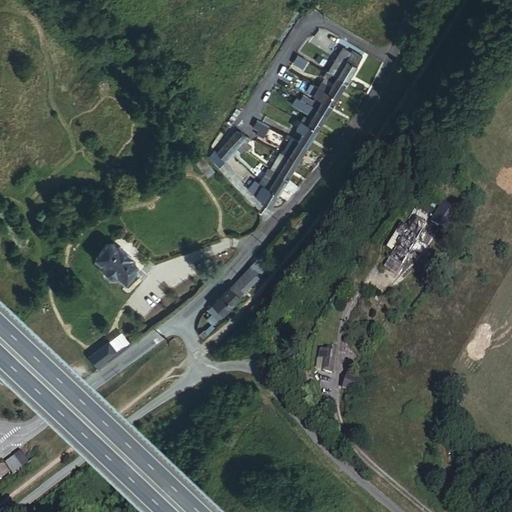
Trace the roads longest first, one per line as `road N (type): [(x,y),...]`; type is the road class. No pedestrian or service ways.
road 1 (unclassified): [(19,436),(192,315),(281,224),(432,0)]
road 2 (residential): [(431,511),(380,470),(337,414),(346,354),(376,282)]
road 3 (motorway): [(196,511),(0,324)]
road 4 (unclassified): [(196,351),(262,371),(400,511)]
road 5 (motorway): [(0,355),(164,511)]
